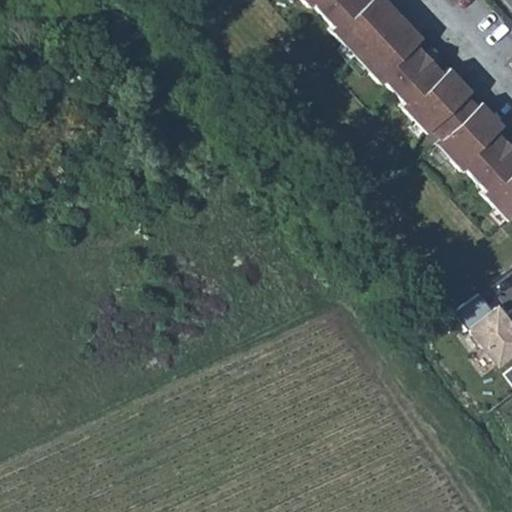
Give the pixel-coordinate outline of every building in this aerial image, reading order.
[(299,0),(306,7),(310,4),(320,14),(334,0),(299,0)] [(334,0),(320,14),(330,26),(327,29),(351,56),(396,14),(383,0),(334,0)] [(396,14),(351,56),(377,84),(382,80),(392,91),(426,57),(413,42),(417,38),(396,14)] [(426,57),(392,91),(401,102),(396,106),(422,133),(426,129),(464,94),(467,90),(446,67),(440,72),(426,57)] [(464,94),(426,129),(436,140),(475,106),(464,94)] [(475,106),(436,140),(433,144),(457,171),(461,168),(471,179),(508,146),(494,131),(499,126),(478,102),(475,106)] [(511,150),(508,146),(471,179),(481,190),(478,192),(501,218),(505,218),(511,211),(511,150)] [(476,294),(451,314),(463,330),(465,328),(491,364),(511,348),(511,307),(500,317),(492,307),(488,310),(476,294)]
